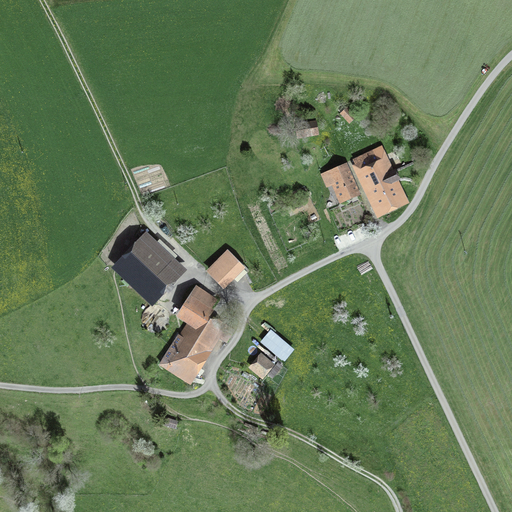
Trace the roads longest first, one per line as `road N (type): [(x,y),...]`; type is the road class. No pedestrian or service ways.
road 1 (unclassified): [(511,54),(403,218),(366,247),(261,295),(202,390),(0,385)]
road 2 (track): [(157,230),(42,0)]
road 3 (track): [(210,379),(236,410),(371,476),(398,511)]
